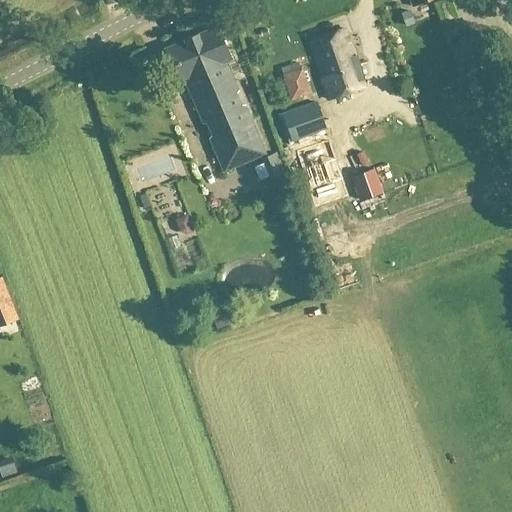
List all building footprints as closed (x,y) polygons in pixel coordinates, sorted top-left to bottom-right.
[(407,0),(411,8),(433,0),(407,0)] [(413,25),(408,12),(400,15),(405,29),(413,25)] [(183,81),(202,125),(206,126),(210,136),(208,140),(222,173),(263,155),(243,108),(239,108),(234,97),(237,94),(224,63),(229,61),(215,29),(163,51),(177,83),(183,81)] [(343,31),(307,43),(319,80),(318,80),(326,102),(363,89),(343,31)] [(455,40),(456,43),(446,47),(454,70),(464,65),(466,72),(486,64),(477,34),(455,40)] [(299,70),(280,76),(289,103),(308,96),(299,70)] [(315,103),(278,116),(291,144),(325,132),(315,103)] [(327,141),(294,153),(313,209),(346,198),(327,141)] [(348,178),(356,202),(381,195),(373,171),(348,178)] [(137,196),(141,208),(147,206),(142,194),(137,196)] [(185,216),(173,221),(178,234),(185,236),(192,234),(185,216)] [(0,280),(0,326),(16,321),(0,280)] [(222,314),(209,318),(213,329),(226,325),(222,314)] [(0,475),(13,471),(9,460),(0,463),(0,475)]
